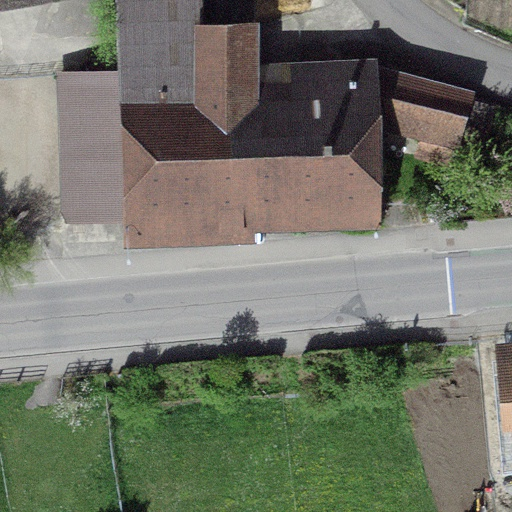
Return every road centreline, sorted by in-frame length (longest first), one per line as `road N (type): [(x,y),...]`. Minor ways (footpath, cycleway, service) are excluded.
road 1 (primary): [(0,323),(511,277)]
road 2 (residential): [(511,76),(434,41),(387,0)]
